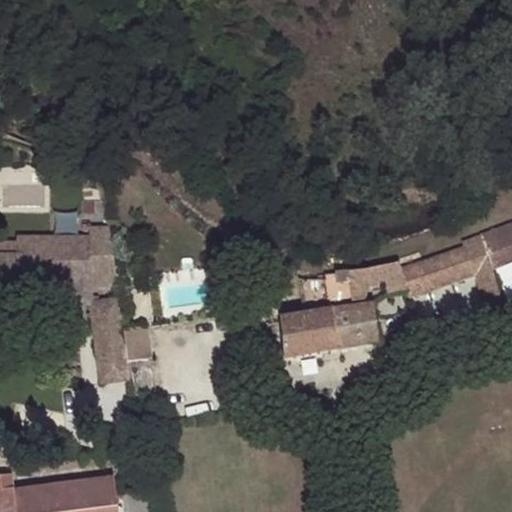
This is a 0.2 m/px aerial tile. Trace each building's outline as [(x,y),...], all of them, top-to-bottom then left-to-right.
[(101,171),(100,161),(13,136),(9,146),(6,155),(19,160),(24,149),(87,167),(91,197),(96,236),(101,266),(105,292),(107,292),(108,298),(98,299),(101,321),(97,323),(96,321),(94,321),(98,352),(104,351),(106,364),(126,360),(120,319),(122,319),(116,279),(109,220),(101,171)] [(61,233),(82,233),(82,214),(61,214),(61,233)] [(511,224),(480,236),(492,271),(511,263),(511,224)] [(324,281),(299,280),(304,311),(368,303),(367,293),(385,289),(389,298),(409,292),(412,299),(475,278),(492,271),(480,236),(463,244),(464,248),(402,270),(399,265),(367,273),(324,277),(324,281)] [(16,243),(0,243),(0,286),(89,286),(89,237),(71,238),(71,256),(61,256),(61,237),(17,237),(16,243)] [(506,322),(492,271),(475,278),(490,327),(506,322)] [(372,304),(280,320),(284,360),(378,345),(372,304)] [(120,402),(134,400),(128,360),(126,360),(106,364),(108,376),(109,375),(109,384),(120,402)] [(11,475),(0,476),(0,511),(116,511),(112,477),(13,490),(11,475)]
